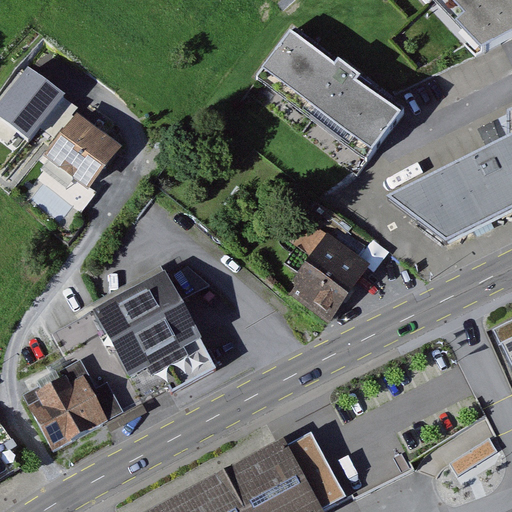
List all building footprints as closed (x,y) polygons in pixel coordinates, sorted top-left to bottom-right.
[(511,0),(424,0),(477,57),(511,41),(511,0)] [(245,80),(360,169),(398,120),(284,31),(245,80)] [(511,212),(511,107),(504,111),(505,138),(378,202),(440,248),(511,212)] [(88,193),(116,158),(72,123),(44,158),(88,193)] [(298,269),(338,300),(362,268),(322,238),(298,269)] [(71,380),(96,429),(207,373),(160,281),(49,337),(71,380)] [(511,317),(488,329),(511,388),(511,317)] [(403,369),(308,418),(338,474),(353,504),(355,508),(417,476),(406,455),(439,438),(403,369)] [(18,406),(44,456),(96,429),(71,380),(18,406)] [(274,445),(145,511),(309,511),(300,494),(274,445)] [(0,479),(14,471),(0,448),(0,479)] [(300,494),(309,511),(337,511),(353,504),(338,474),(300,494)]
